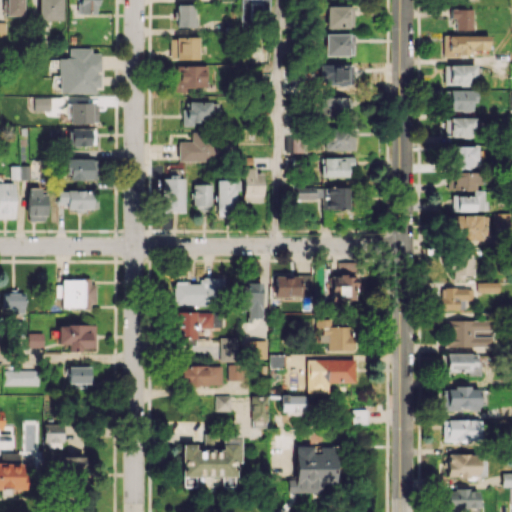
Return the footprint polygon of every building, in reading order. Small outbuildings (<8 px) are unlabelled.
[(22,16),(22,0),(5,0),(5,16),(22,16)] [(61,20),(61,0),(37,0),(37,20),(61,20)] [(98,0),(79,0),(80,14),(99,13),(98,0)] [(238,0),(239,27),(258,27),(257,0),(238,0)] [(193,4),(175,4),(175,27),(193,26),(193,4)] [(325,28),(351,27),(351,6),(325,6),(325,28)] [(472,29),(471,8),(449,8),(450,19),(454,19),(454,29),(472,29)] [(324,56),(352,55),(352,33),(323,34),(324,56)] [(487,35),(443,35),(442,56),(467,56),(467,50),(487,50),(487,35)] [(197,59),(197,38),(169,37),(168,58),(197,59)] [(98,93),(97,52),(90,52),(90,48),(67,48),(68,58),(58,58),(58,93),(98,93)] [(319,85),(350,86),(350,64),(319,63),(319,85)] [(171,91),(185,92),(185,87),(205,87),(205,65),(171,65),(171,91)] [(474,65),(442,65),(442,85),(474,85),(474,65)] [(473,90),(448,89),(447,110),(472,110),(473,90)] [(319,96),(319,116),(347,117),(348,97),(319,96)] [(180,109),(181,125),(210,124),(210,114),(217,114),(217,101),(187,102),(187,109),(180,109)] [(97,103),(69,102),(68,123),(96,124),(97,103)] [(473,117),(443,117),(443,137),(473,137),(473,117)] [(323,150),(353,149),(352,129),(322,130),(323,150)] [(177,162),(212,161),(211,139),(202,139),(202,131),(190,131),(190,140),(177,141),(177,162)] [(284,153),(301,152),(300,134),(283,135),(284,153)] [(476,145),(447,146),(448,167),(476,167),(476,145)] [(320,176),(346,177),(347,167),(352,167),(352,157),(320,157),(320,176)] [(96,179),(97,159),(64,158),(63,178),(96,179)] [(9,166),(9,179),(29,179),(29,165),(9,166)] [(241,201),(261,201),(261,173),(253,173),(254,167),(241,167),(241,201)] [(446,188),(478,189),(478,172),(447,171),(446,188)] [(183,212),(183,176),(162,176),(161,212),(183,212)] [(214,212),(234,212),(235,180),(215,180),(214,212)] [(0,218),(14,218),(13,182),(0,182),(0,218)] [(210,184),(191,184),(191,208),(209,209),(210,184)] [(294,200),(313,200),(313,186),(294,187),(294,200)] [(44,188),(26,187),(26,220),(44,221),(44,188)] [(348,209),(348,187),(314,187),(314,196),(320,196),(320,209),(348,209)] [(55,191),(56,203),(65,203),(65,209),(91,208),(91,190),(55,191)] [(451,211),(483,210),(483,190),(471,190),(471,195),(450,196),(451,211)] [(508,213),(492,213),(492,228),(508,228),(508,213)] [(447,239),(486,238),(486,215),(446,216),(447,239)] [(452,277),(472,277),(473,254),(453,254),(452,277)] [(355,261),(336,262),(336,276),(328,276),(329,301),(356,300),(355,261)] [(273,297),(311,296),(310,274),(272,276),(273,297)] [(222,277),(198,277),(198,282),(172,282),(172,303),(222,304),(222,277)] [(60,279),(61,309),(92,309),(92,279),(60,279)] [(497,282),(475,282),(475,293),(497,293),(497,282)] [(238,311),(245,311),(246,322),(251,322),(251,317),(261,317),(260,283),(238,283),(238,311)] [(462,309),(462,300),(470,300),(471,288),(439,287),(438,309),(462,309)] [(23,293),(1,292),(1,308),(14,308),(14,313),(23,313),(23,293)] [(194,337),(194,328),(220,328),(220,312),(175,312),(175,337),(194,337)] [(326,350),(352,350),(351,326),(327,326),(327,319),(314,319),(314,327),(318,327),(319,342),(326,342),(326,350)] [(444,319),(444,346),(489,347),(489,336),(472,336),(472,330),(489,330),(490,320),(444,319)] [(93,324),(55,324),(55,343),(67,343),(67,350),(81,350),(81,347),(93,347),(93,324)] [(42,333),(26,332),(26,346),(42,346),(42,333)] [(218,361),(235,361),(235,337),(218,337),(218,361)] [(241,340),(241,358),(265,359),(266,340),(241,340)] [(465,372),(465,375),(477,375),(477,353),(444,353),(444,371),(465,372)] [(281,367),(282,354),(267,354),(267,367),(281,367)] [(353,382),(353,359),(311,359),(311,383),(353,382)] [(178,385),(219,385),(220,365),(178,365),(178,385)] [(89,385),(88,366),(66,366),(67,385),(89,385)] [(37,385),(37,369),(3,370),(3,385),(37,385)] [(478,387),(446,387),(446,407),(477,407),(478,387)] [(229,395),(213,395),(213,411),(229,410),(229,395)] [(265,395),(249,396),(250,428),(266,427),(265,395)] [(304,395),(279,395),(279,411),(303,412),(304,395)] [(351,409),(350,424),(365,424),(365,409),(351,409)] [(480,440),(479,419),(440,420),(441,441),(480,440)] [(42,424),(42,448),(61,448),(61,423),(42,424)] [(180,476),(221,476),(221,486),(234,487),(234,463),(239,463),(239,435),(220,435),(220,449),(207,449),(207,444),(180,444),(180,476)] [(293,479),(286,479),(286,492),(319,492),(319,484),(334,484),(333,446),(317,446),(317,453),(310,453),(310,446),(293,446),(293,479)] [(445,455),(445,476),(482,477),(483,455),(445,455)] [(0,489),(23,489),(23,463),(0,462),(0,489)] [(511,472),(501,472),(500,486),(511,486),(511,472)] [(181,485),(220,487),(220,478),(182,476),(181,485)] [(445,489),(445,509),(478,510),(478,490),(445,489)]
